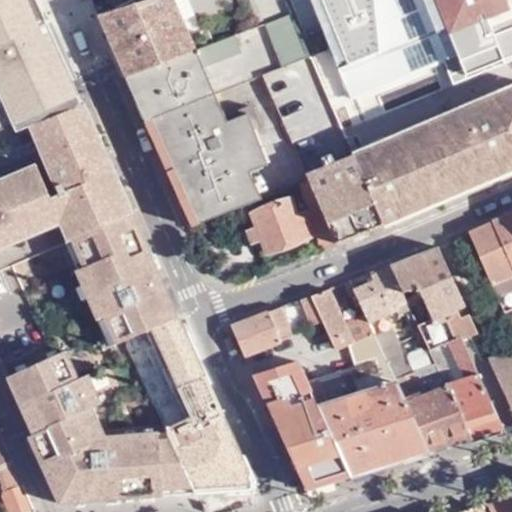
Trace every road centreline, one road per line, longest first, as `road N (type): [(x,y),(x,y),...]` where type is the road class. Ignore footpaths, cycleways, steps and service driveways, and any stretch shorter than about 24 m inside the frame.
road 1 (residential): [(204,317),(62,0)]
road 2 (residential): [(511,198),(204,317)]
road 3 (residential): [(204,317),(289,511)]
road 4 (tertiary): [(366,511),(511,465)]
